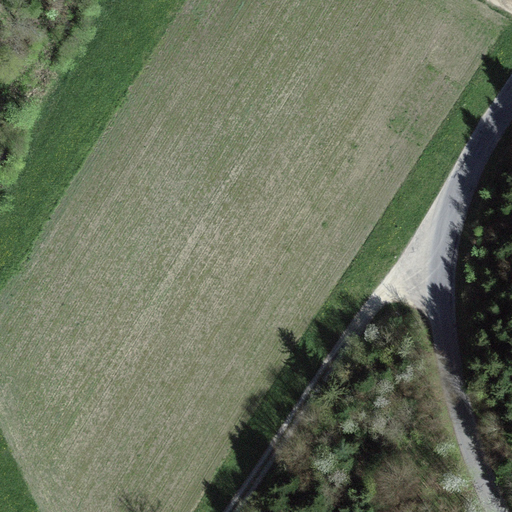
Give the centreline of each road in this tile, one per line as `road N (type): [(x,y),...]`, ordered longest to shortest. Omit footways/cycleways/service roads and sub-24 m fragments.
road 1 (tertiary): [(511,101),(455,195),(442,254),(459,401),(496,511)]
road 2 (track): [(225,511),(375,308),(442,254)]
